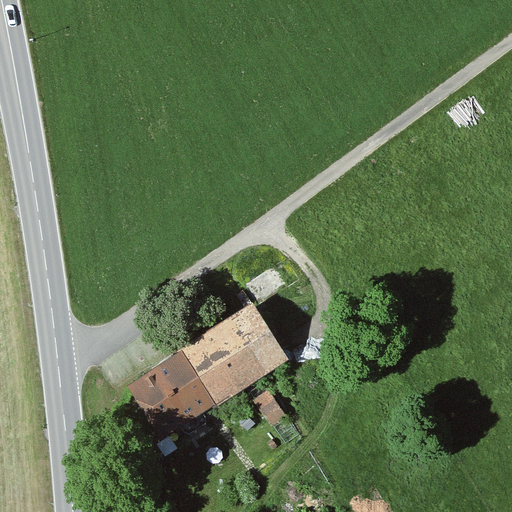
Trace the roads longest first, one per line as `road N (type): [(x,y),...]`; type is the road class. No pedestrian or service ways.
road 1 (track): [(60,362),(511,43)]
road 2 (primary): [(71,511),(60,362),(0,10)]
road 3 (track): [(250,228),(297,254),(323,286),(315,335),(293,353)]
